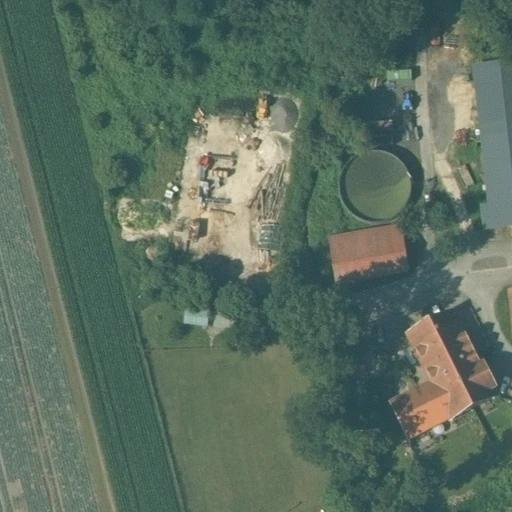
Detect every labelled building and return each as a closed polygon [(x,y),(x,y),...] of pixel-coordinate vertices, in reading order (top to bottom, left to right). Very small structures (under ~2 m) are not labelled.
[(511,64),(474,69),(489,208),(481,208),(482,231),(500,228),(502,238),(511,237),(511,227),(511,64)] [(409,202),(411,189),(408,175),(400,164),(389,156),(375,154),(361,157),(350,165),(342,176),(340,190),(343,204),(351,215),(362,222),(376,225),(390,222),(401,214),(409,202)] [(162,203),(139,204),(140,222),(164,220),(162,203)] [(402,229),(330,242),(336,281),(408,269),(402,229)] [(214,327),(216,312),(195,309),(193,324),(214,327)] [(454,315),(410,338),(434,385),(393,406),(410,439),(451,419),(452,421),(496,398),(492,391),(495,390),(483,367),(481,368),(454,315)]
